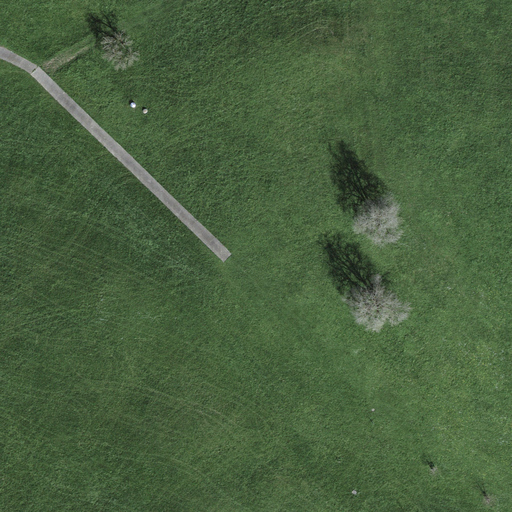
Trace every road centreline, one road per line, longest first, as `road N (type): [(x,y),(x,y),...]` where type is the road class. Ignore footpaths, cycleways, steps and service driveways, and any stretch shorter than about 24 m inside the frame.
road 1 (track): [(227,258),(28,65),(0,54)]
road 2 (track): [(37,74),(178,0)]
